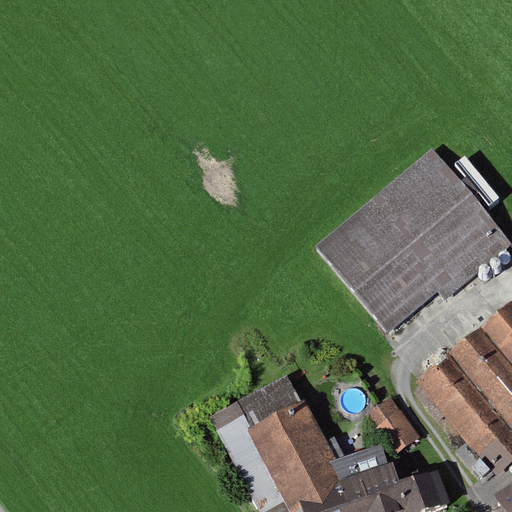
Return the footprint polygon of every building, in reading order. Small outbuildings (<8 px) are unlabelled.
[(501,250),(427,157),(313,247),(387,340),(501,250)] [(511,302),(416,378),(492,474),(511,458),(511,302)] [(286,380),(214,421),(260,511),(441,511),(448,510),(437,475),(399,489),(394,470),(390,471),(380,449),(338,464),(286,380)] [(394,401),(365,420),(392,461),(421,441),(394,401)] [(511,511),(511,492),(498,502),(504,511),(511,511)]
